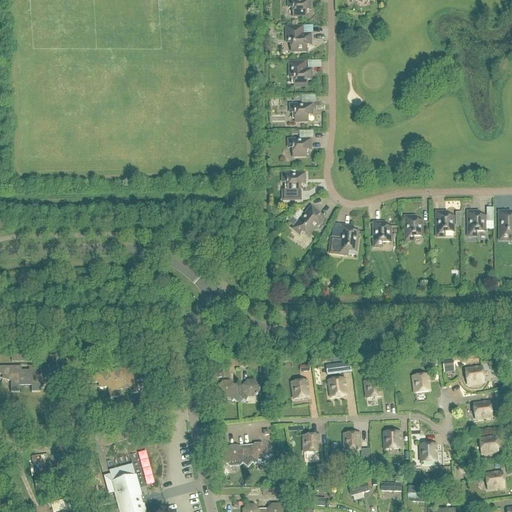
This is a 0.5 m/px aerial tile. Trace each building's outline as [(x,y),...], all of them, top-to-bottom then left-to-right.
[(310,12),(310,1),(288,1),(288,9),(292,9),(292,11),(293,11),(293,18),(306,18),(306,12),(310,12)] [(310,36),(302,36),(302,28),(286,28),(286,37),(289,37),(289,44),(292,44),(292,46),(293,46),(293,53),(306,53),(306,47),(311,47),(310,36)] [(305,71),(305,64),(289,64),(289,79),(293,79),(293,81),(294,81),(294,88),(307,88),(307,82),(311,82),(311,71),(305,71)] [(312,117),(312,106),(290,106),(290,114),(294,114),(294,116),(295,123),(308,123),(307,117),(312,117)] [(310,152),(310,141),(288,141),(288,149),(292,149),(292,151),(293,151),(293,158),(306,158),(306,152),(310,152)] [(304,186),(304,175),(282,175),(283,184),(286,184),(286,185),(287,185),(287,192),(300,192),(300,186),(304,186)] [(299,235),(302,232),(308,238),(321,222),(317,219),(319,215),(311,208),(293,230),(299,235)] [(476,235),(476,234),(485,234),(485,218),(479,218),(479,213),(468,213),(468,235),(476,235)] [(508,242),(508,238),(511,237),(511,217),(510,217),(510,213),(499,213),(499,242),(508,242)] [(446,231),(453,231),(453,218),(447,218),(447,214),(436,214),(436,236),(445,236),(445,232),(446,232),(446,231)] [(292,218),(288,223),(293,227),(297,222),(292,218)] [(413,240),(413,238),(422,238),(422,222),(416,223),(416,218),(405,218),(405,240),(413,240)] [(382,246),(382,245),(390,245),(390,228),(384,229),(384,224),(373,224),(374,246),(382,246)] [(347,257),(347,253),(356,253),(358,233),(352,233),(353,228),(342,227),(338,256),(347,257)] [(453,362),(442,363),(443,370),(454,369),(453,362)] [(136,373),(140,381),(144,379),(143,375),(153,369),(151,364),(123,370),(124,375),(136,373)] [(2,380),(7,381),(9,373),(22,373),(22,367),(0,367),(0,375),(3,376),(2,380)] [(9,373),(7,381),(11,382),(11,393),(20,393),(20,387),(26,387),(26,367),(22,367),(22,373),(9,373)] [(26,367),(26,387),(32,387),(32,393),(41,393),(41,382),(44,381),(42,373),(30,373),(30,367),(26,367)] [(42,373),(44,381),(49,379),(48,375),(59,373),(59,367),(30,367),(30,373),(42,373)] [(465,371),(467,386),(484,384),(482,368),(465,371)] [(117,392),(123,391),(119,370),(115,371),(116,377),(104,379),(104,388),(108,389),(110,399),(118,397),(117,392)] [(119,370),(123,391),(129,390),(130,395),(138,393),(136,382),(140,381),(136,373),(124,375),(123,370),(119,370)] [(98,388),(104,388),(104,379),(116,377),(115,371),(87,377),(86,383),(99,384),(98,388)] [(412,378),(414,395),(430,393),(428,376),(412,378)] [(328,382),(330,399),(346,397),(344,380),(328,382)] [(364,383),(366,400),(382,398),(379,381),(364,383)] [(238,387),(239,395),(244,400),(243,400),(246,403),(248,398),(254,398),(255,396),(256,397),(258,395),(257,395),(258,393),(258,386),(254,382),(247,382),(243,387),(238,387)] [(291,384),(293,400),(309,398),(307,382),(291,384)] [(239,405),(243,400),(244,400),(239,395),(238,387),(234,387),(229,383),(223,383),(218,387),(218,394),(220,396),(219,396),(221,398),(222,397),(223,399),(229,398),(231,403),(234,401),(239,405)] [(144,387),(148,402),(154,401),(154,397),(160,396),(157,384),(144,387)] [(473,406),(475,421),(492,419),(490,403),(473,406)] [(384,434),(384,451),(400,450),(399,433),(384,434)] [(344,435),(344,452),(360,452),(359,435),(344,435)] [(303,437),(304,454),(319,453),(319,436),(303,437)] [(479,441),(481,456),(498,454),(496,438),(479,441)] [(242,464),(248,469),(252,464),(255,466),(255,464),(264,463),(270,456),(267,455),(266,449),(261,445),(254,445),(250,450),(246,450),(247,459),(242,464)] [(420,446),(420,463),(436,463),(435,446),(420,446)] [(230,468),(240,467),(242,464),(247,459),(246,450),(242,451),(237,447),(230,447),(226,452),(221,450),(222,461),(230,468)] [(145,511),(136,478),(135,478),(132,465),(109,471),(110,475),(104,477),(103,477),(105,484),(108,496),(109,496),(115,494),(119,507),(120,511),(145,511)] [(327,466),(317,467),(317,478),(326,478),(326,472),(327,472),(327,466)] [(36,492),(66,488),(65,473),(64,472),(34,476),(36,492)] [(485,476),(487,491),(504,489),(502,473),(485,476)] [(351,495),(352,497),(369,492),(367,485),(350,490),(350,492),(350,494),(351,495)] [(409,489),(408,502),(426,503),(426,502),(426,491),(426,490),(409,489)] [(51,504),(52,511),(60,511),(70,509),(68,499),(51,504)] [(324,508),(324,506),(325,504),(325,502),(325,500),(305,499),(304,506),(324,508)]
